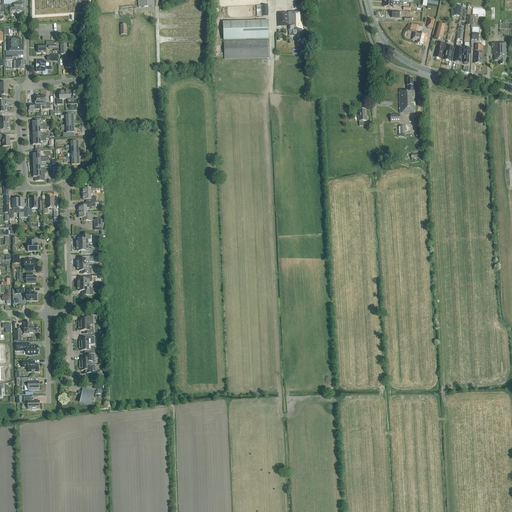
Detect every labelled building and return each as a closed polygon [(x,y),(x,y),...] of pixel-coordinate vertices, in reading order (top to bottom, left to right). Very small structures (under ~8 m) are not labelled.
[(16,0),(3,0),(4,4),(4,5),(10,5),(10,12),(16,12),(16,13),(19,12),(23,11),(23,4),(15,4),(15,2),(17,2),(16,0)] [(288,26),(289,36),(297,36),(297,43),(303,42),(302,30),(303,30),(302,12),(278,14),(278,27),(288,26)] [(432,29),(434,20),(428,18),(426,25),(429,25),(428,28),(432,29)] [(224,40),(269,39),(268,21),(223,22),(224,40)] [(410,30),(418,32),(419,26),(412,24),(410,30)] [(441,40),(445,26),(439,24),(436,38),(441,40)] [(417,44),(422,45),(423,42),(425,43),(426,36),(427,33),(422,32),(421,35),(419,34),(419,35),(414,33),(413,40),(417,41),(417,44)] [(24,52),(24,46),(21,46),(21,39),(9,39),(9,52),(6,52),(6,57),(18,57),(18,56),(23,56),(23,52),(24,52)] [(269,58),(269,40),(224,42),(224,60),(269,58)] [(45,42),(46,47),(38,47),(38,54),(46,54),(46,49),(58,49),(58,44),(53,44),(53,42),(45,42)] [(437,55),(436,58),(440,59),(443,51),(445,43),(443,43),(439,42),(436,54),(437,55)] [(507,59),(507,43),(493,43),(493,56),(494,56),(494,61),(500,61),(500,65),(505,65),(505,59),(507,59)] [(483,46),(476,45),(475,64),(481,64),(482,54),(482,52),(483,52),(483,46)] [(468,63),(469,63),(469,55),(471,55),(471,48),(464,48),(463,57),(464,57),(464,63),(464,65),(468,65),(468,63)] [(72,59),(72,58),(66,58),(66,68),(71,68),(71,67),(77,67),(77,59),(72,59)] [(14,70),(24,70),(24,61),(14,61),(14,64),(14,70)] [(46,61),(37,61),(37,72),(43,72),(43,74),(43,75),(47,74),(48,73),(48,70),(51,70),(51,67),(46,67),(46,61)] [(412,79),(407,79),(407,90),(399,90),(400,114),(415,113),(414,92),(413,92),(412,79)] [(8,83),(0,83),(0,93),(0,96),(7,95),(7,88),(8,88),(8,83)] [(65,100),(65,90),(63,91),(63,92),(59,92),(60,100),(56,100),(57,105),(63,105),(62,100),(65,100)] [(67,90),(65,90),(65,100),(68,100),(68,105),(76,105),(76,97),(71,97),(70,91),(67,91),(67,90)] [(41,110),(41,106),(40,96),(35,96),(35,105),(30,105),(30,110),(41,110)] [(40,96),(41,106),(44,106),(44,110),(51,109),(51,104),(46,104),(46,96),(40,96)] [(365,110),(359,110),(359,113),(358,113),(358,122),(359,122),(360,127),(363,126),(363,121),(367,121),(367,117),(365,117),(365,110)] [(0,116),(0,122),(0,125),(9,125),(9,120),(1,120),(1,117),(0,116)] [(0,140),(2,140),(3,147),(10,147),(10,138),(4,138),(4,135),(0,134),(0,140)] [(46,160),(49,160),(49,158),(41,158),(40,151),(34,151),(35,155),(32,155),(32,161),(46,160)] [(47,174),(46,172),(33,172),(33,178),(35,178),(35,182),(45,182),(45,177),(41,178),(41,174),(47,174)] [(82,194),(81,194),(81,195),(91,194),(92,194),(92,192),(96,191),(96,189),(102,189),(102,183),(96,183),(96,185),(91,185),(91,189),(82,189),(82,193),(81,193),(82,194)] [(91,194),(81,195),(82,197),(83,197),(83,200),(91,200),(91,203),(95,203),(96,203),(96,197),(91,197),(91,194)] [(24,208),(24,199),(18,199),(19,213),(19,218),(28,218),(28,210),(24,210),(23,208),(24,208)] [(42,210),(42,202),(38,202),(38,199),(31,199),(31,209),(38,209),(38,210),(42,210)] [(77,211),(77,213),(87,213),(87,210),(92,210),(92,207),(95,207),(95,203),(91,203),(86,204),(86,207),(78,207),(78,211),(77,211)] [(78,218),(81,218),(81,222),(92,221),(92,215),(87,215),(87,213),(77,213),(77,215),(78,215),(78,218)] [(76,242),(76,246),(88,246),(88,242),(92,242),(92,236),(84,236),(80,236),(80,240),(78,240),(78,242),(76,242)] [(39,252),(38,244),(35,245),(35,243),(35,239),(28,239),(28,245),(28,248),(27,248),(27,251),(28,251),(28,252),(39,252)] [(84,255),(91,254),(93,254),(93,249),(88,249),(88,246),(76,246),(77,250),(78,250),(78,252),(84,251),(84,255)] [(77,262),(77,266),(89,266),(88,262),(93,262),(93,257),(84,257),(85,260),(78,260),(78,262),(77,262)] [(24,268),(25,268),(25,271),(33,271),(33,268),(36,268),(36,260),(24,260),(24,264),(25,264),(25,268),(24,268)] [(78,272),(82,272),(82,275),(92,274),(91,274),(91,269),(89,269),(89,266),(77,266),(77,270),(78,270),(78,272)] [(26,277),(26,284),(32,284),(32,285),(36,285),(36,284),(36,277),(32,277),(32,276),(33,276),(33,274),(26,274),(27,277),(26,277)] [(78,286),(89,286),(89,282),(92,282),(91,277),(92,277),(85,277),(85,280),(79,280),(79,282),(77,282),(78,286)] [(89,289),(89,286),(78,286),(78,290),(79,290),(79,292),(82,292),(82,295),(82,296),(85,296),(93,295),(93,289),(89,289)] [(26,294),(26,301),(37,301),(37,294),(33,294),(33,292),(33,289),(27,289),(27,294),(26,294)] [(79,322),(78,322),(79,326),(90,325),(93,325),(93,322),(93,320),(93,317),(93,316),(86,316),(86,317),(86,320),(80,320),(80,322),(79,322)] [(31,323),(24,323),(24,326),(24,334),(38,334),(37,326),(31,326),(31,323)] [(6,328),(7,333),(12,333),(11,325),(3,325),(3,328),(6,328)] [(90,328),(90,325),(79,326),(79,329),(80,329),(80,331),(87,331),(87,334),(86,334),(93,334),(93,331),(93,328),(90,328)] [(79,342),(79,346),(91,345),(91,342),(94,342),(93,340),(93,337),(93,336),(86,336),(86,337),(87,337),(87,340),(80,340),(80,342),(79,342)] [(33,355),(38,355),(38,353),(39,353),(39,351),(38,351),(38,347),(29,347),(29,343),(17,344),(17,352),(17,351),(25,351),(26,352),(26,355),(29,355),(29,356),(32,356),(33,355)] [(91,348),(91,345),(79,346),(79,349),(80,349),(81,351),(87,351),(87,354),(95,354),(95,351),(95,348),(91,348)] [(80,362),(79,362),(80,366),(91,365),(96,365),(95,361),(94,361),(94,359),(94,357),(94,356),(87,356),(87,357),(87,360),(81,360),(81,362),(80,362)] [(30,362),(22,362),(23,368),(28,368),(28,373),(39,372),(38,365),(30,365),(30,362)] [(91,365),(80,366),(80,369),(81,369),(81,371),(88,371),(88,374),(87,374),(95,374),(95,371),(95,368),(91,368),(91,365)] [(21,386),(24,386),(25,391),(39,391),(39,382),(31,382),(30,378),(21,379),(21,386)] [(81,402),(91,404),(91,402),(92,402),(94,391),(90,391),(89,394),(82,393),(81,400),(81,402)] [(36,410),(39,409),(39,401),(32,402),(32,398),(24,398),(24,404),(28,404),(28,410),(32,410),(34,411),(36,410)]
